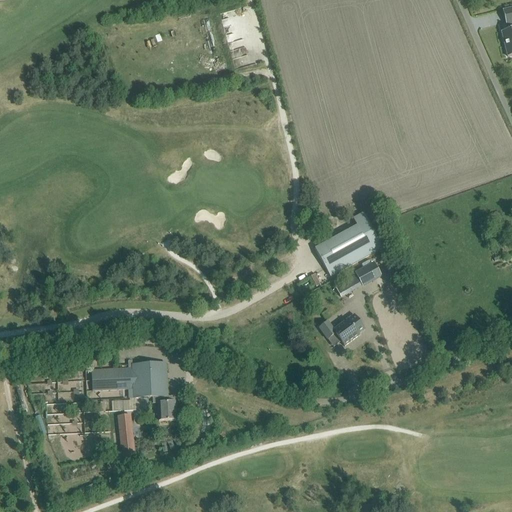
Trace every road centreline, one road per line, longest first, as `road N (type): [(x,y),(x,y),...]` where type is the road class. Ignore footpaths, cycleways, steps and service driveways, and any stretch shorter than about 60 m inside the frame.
road 1 (unclassified): [(87,348),(152,341),(292,398),(334,404),(511,336)]
road 2 (unclassified): [(511,121),(456,0)]
